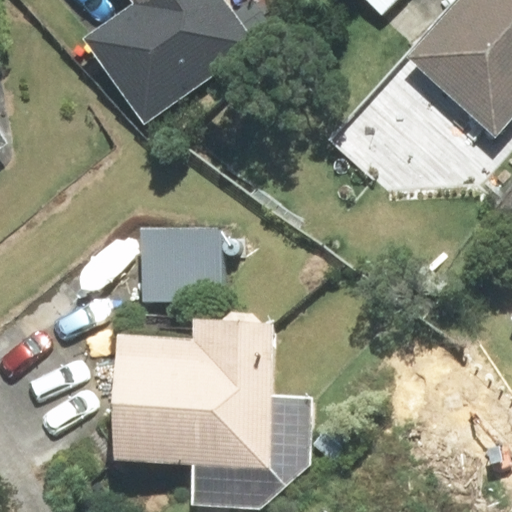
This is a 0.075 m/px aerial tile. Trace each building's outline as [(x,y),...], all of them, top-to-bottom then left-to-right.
[(145,130),(255,52),(247,39),(267,25),(252,5),(232,19),(218,0),(124,0),(132,9),(83,44),(145,130)] [(511,0),(459,0),(403,65),(329,149),(396,207),(466,127),(499,156),(511,140),(511,0)] [(0,188),(22,171),(0,139),(0,188)] [(199,312),(223,313),(226,241),(135,236),(134,312),(199,312)] [(274,401),(278,325),(199,323),(199,331),(187,331),(187,351),(112,350),(110,474),(184,474),(183,511),(261,511),(308,468),(312,403),(274,401)]
